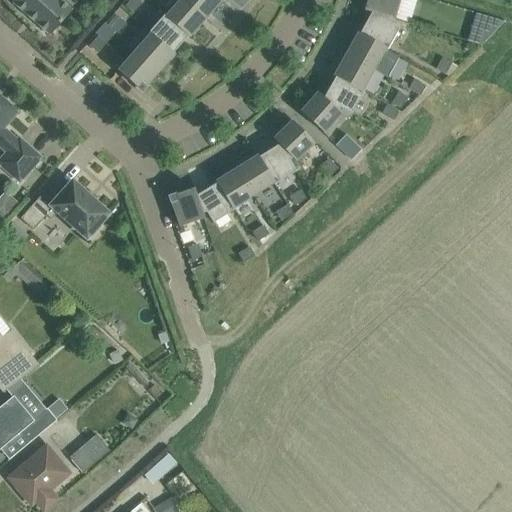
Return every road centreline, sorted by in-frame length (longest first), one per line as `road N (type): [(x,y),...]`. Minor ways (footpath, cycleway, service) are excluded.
road 1 (residential): [(124,150),(193,121),(258,66),(303,0)]
road 2 (residential): [(124,150),(202,343)]
road 3 (residential): [(0,40),(124,150)]
